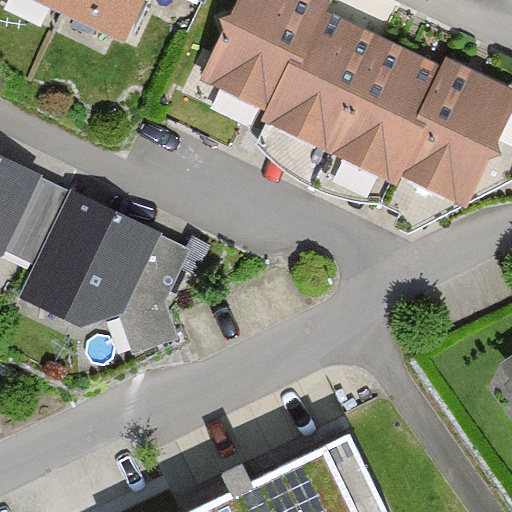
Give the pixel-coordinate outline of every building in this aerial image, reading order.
[(171,0),(28,0),(146,55),(171,0)] [(340,23),(345,12),(317,0),(259,0),(222,86),(286,113),(278,132),(419,194),(424,183),(492,212),(511,167),(511,84),(466,65),(462,75),(340,23)] [(206,255),(0,165),(0,280),(12,286),(20,266),(47,278),(38,300),(131,340),(142,313),(174,327),(206,255)] [(169,480),(345,405),(330,370),(154,445),(169,480)] [(235,505),(218,511),(386,511),(358,449),(235,505)]
